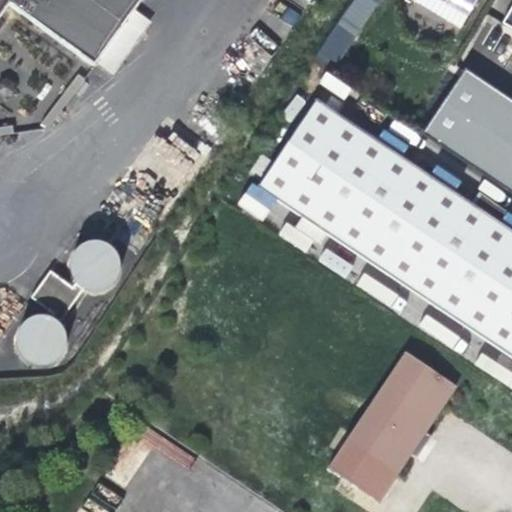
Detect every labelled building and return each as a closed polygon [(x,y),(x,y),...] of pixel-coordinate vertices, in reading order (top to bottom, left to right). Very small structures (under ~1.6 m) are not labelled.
[(0,0),(0,17),(8,6),(94,67),(142,0),(0,0)] [(339,24),(356,35),(378,0),(353,0),(338,24),(339,24)] [(476,0),(410,0),(460,29),(476,0)] [(511,5),(501,24),(511,30),(511,5)] [(356,35),(339,24),(315,61),(332,72),(356,35)] [(511,189),(511,101),(462,70),(422,134),(511,189)] [(345,99),(351,87),(325,72),(318,83),(345,99)] [(257,189),(511,359),(511,232),(316,101),(257,189)] [(475,197),(499,208),(506,191),(483,181),(475,197)] [(97,243),(93,243),(90,243),(87,244),(84,245),(81,246),(79,248),(76,251),(74,253),(72,256),(71,258),(70,262),(69,265),(69,268),(69,271),(70,274),(71,277),(72,280),(75,284),(72,287),(50,272),(31,298),(53,314),(50,319),(46,317),(43,317),(39,317),(36,317),(33,318),(30,319),(27,321),(25,323),(23,325),(20,327),(19,330),(17,333),(16,336),(16,339),(15,342),(16,345),(16,348),(17,351),(18,354),(20,357),(22,359),(24,362),(27,364),(30,365),(33,366),(36,367),(39,367),(42,368),(45,367),(48,366),(51,365),(54,364),(57,362),(59,360),(61,357),(63,355),(64,352),(65,349),(66,346),(66,342),(66,339),(65,336),(64,333),(63,330),(61,327),(86,292),(90,293),(93,294),(96,294),(99,293),(102,293),(105,291),(108,290),(111,288),(113,286),(115,283),(117,281),(118,278),(119,275),(120,272),(120,268),(120,265),(119,262),(118,259),(117,256),(115,253),(113,251),(111,249),(108,247),(106,245),(103,244),(100,243),(97,243)] [(362,273),(355,284),(397,310),(404,299),(362,273)] [(347,445),(398,478),(411,457),(421,443),(426,447),(432,439),(426,435),(456,389),(405,356),(347,445)] [(421,443),(411,457),(417,461),(426,447),(421,443)]
